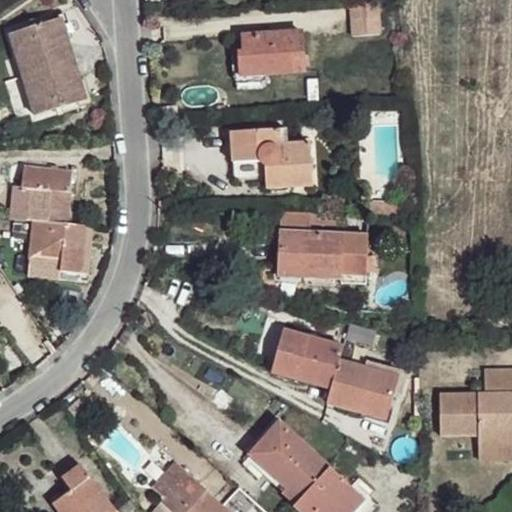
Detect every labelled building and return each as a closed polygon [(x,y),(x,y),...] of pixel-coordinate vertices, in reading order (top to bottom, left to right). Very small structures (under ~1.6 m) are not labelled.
[(380,34),(379,3),(352,4),(352,35),(380,34)] [(58,40),(67,37),(61,18),(52,20),(58,40)] [(58,40),(52,20),(10,35),(21,75),(73,61),(67,37),(58,40)] [(304,71),(302,32),(244,36),(245,51),(240,53),(241,75),(304,71)] [(79,83),(73,61),(21,75),(33,117),(76,105),(72,86),(79,83)] [(85,102),(79,83),(72,86),(76,105),(85,102)] [(314,186),(312,144),(280,146),(278,131),(231,133),(234,164),(265,161),(267,181),(268,192),(314,186)] [(267,181),(265,161),(234,164),(236,184),(267,181)] [(65,225),(70,175),(25,170),(23,190),(32,191),(29,222),(33,222),(65,225)] [(29,222),(32,191),(23,190),(15,190),(13,220),(29,222)] [(399,203),(367,202),(366,214),(399,215),(399,203)] [(80,276),(84,227),(65,225),(33,222),(31,260),(61,263),(60,274),(80,276)] [(88,276),(94,228),(84,227),(80,276),(88,276)] [(275,281),(367,278),(365,229),(273,233),(275,281)] [(60,274),(61,263),(31,260),(28,279),(59,281),(60,274)] [(338,363),(343,349),(285,333),(273,376),(330,389),(338,363)] [(388,420),(399,379),(338,363),(330,389),(326,404),(388,420)] [(484,394),(439,394),(438,435),(478,436),(478,447),(511,446),(511,370),(484,371),(484,394)] [(319,458),(282,424),(251,457),(289,490),(319,458)] [(511,446),(478,447),(478,460),(511,461),(511,446)] [(356,511),(367,501),(319,458),(289,490),(302,501),(294,511),(296,511),(342,511),(343,511),(356,511)] [(209,492),(177,465),(153,490),(166,502),(162,505),(171,511),(222,511),(225,509),(207,494),(209,492)] [(113,511),(81,467),(62,481),(66,486),(70,491),(61,500),(70,511),(113,511)] [(70,491),(66,486),(49,500),(58,511),(70,511),(61,500),(70,491)] [(373,511),(377,509),(367,501),(356,511),(373,511)]
